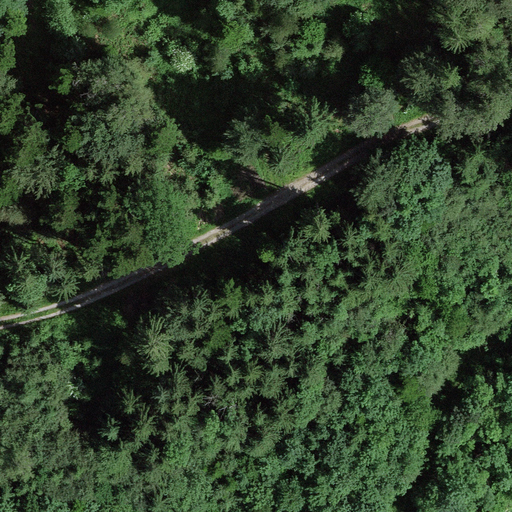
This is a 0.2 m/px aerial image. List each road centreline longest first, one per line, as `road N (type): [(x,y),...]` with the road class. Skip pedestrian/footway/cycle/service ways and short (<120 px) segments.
road 1 (track): [(0,319),(133,279),(390,135),(511,96)]
road 2 (track): [(403,511),(451,389),(511,325)]
